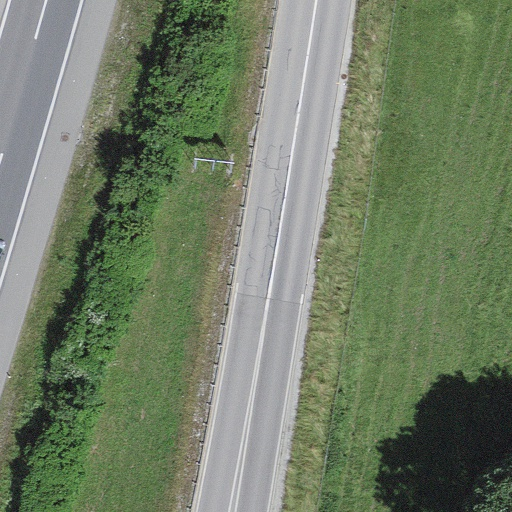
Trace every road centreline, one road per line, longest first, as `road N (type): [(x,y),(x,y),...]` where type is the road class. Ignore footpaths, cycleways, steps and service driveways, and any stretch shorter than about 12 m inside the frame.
road 1 (secondary): [(239,511),(320,0)]
road 2 (motorway): [(0,161),(46,0)]
